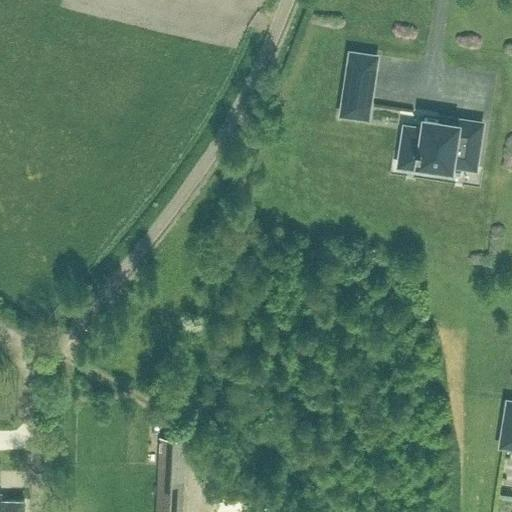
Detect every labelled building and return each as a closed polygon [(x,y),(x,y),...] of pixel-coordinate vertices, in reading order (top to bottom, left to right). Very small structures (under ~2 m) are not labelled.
[(338,113),(345,114),(346,110),(357,111),(357,116),(364,117),(373,56),(348,52),(338,113)] [(397,151),(415,153),(414,162),(447,167),(448,163),(471,166),(475,141),(452,137),(454,123),(421,117),(419,128),(401,125),(397,151)] [(496,445),(503,446),(504,442),(511,442),(511,401),(504,400),(496,445)] [(184,463),(185,436),(157,434),(156,461),(157,461),(156,477),(157,477),(154,511),(179,511),(182,478),(183,478),(183,463),(184,463)] [(221,466),(221,456),(211,455),(210,466),(221,466)] [(220,469),(220,479),(230,480),(230,469),(220,469)] [(0,511),(23,511),(24,498),(0,496),(0,511)]
